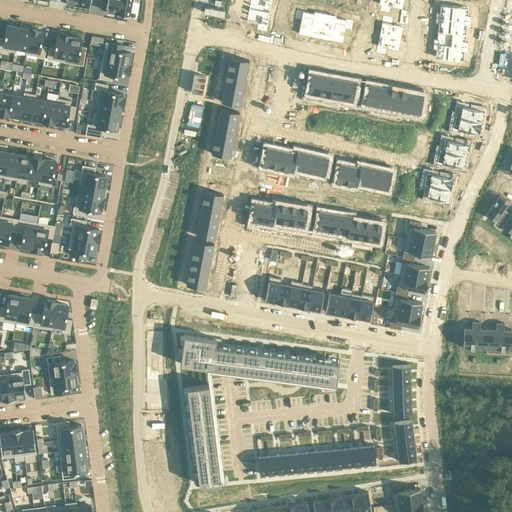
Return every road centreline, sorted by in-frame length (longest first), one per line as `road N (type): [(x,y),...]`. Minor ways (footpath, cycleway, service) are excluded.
road 1 (residential): [(99,283),(431,345)]
road 2 (residential): [(508,93),(442,270)]
road 3 (residential): [(229,39),(411,74)]
road 4 (residential): [(431,345),(428,401),(441,511)]
road 5 (residential): [(0,7),(145,34)]
road 6 (residential): [(122,156),(99,283)]
road 7 (residential): [(0,132),(122,156)]
road 8 (residential): [(81,280),(90,404)]
road 9 (residential): [(145,34),(122,156)]
